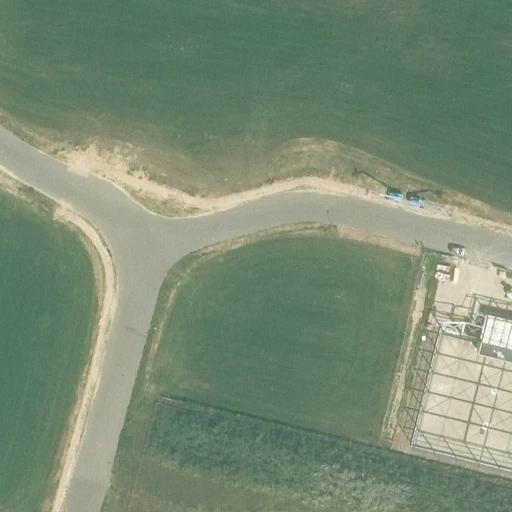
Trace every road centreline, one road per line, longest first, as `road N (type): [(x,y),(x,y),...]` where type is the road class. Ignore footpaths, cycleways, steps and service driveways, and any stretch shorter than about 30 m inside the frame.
road 1 (unclassified): [(139,247),(306,205),(511,253)]
road 2 (unclassified): [(139,247),(141,294),(79,511)]
road 3 (unclassified): [(0,147),(119,209),(139,247)]
